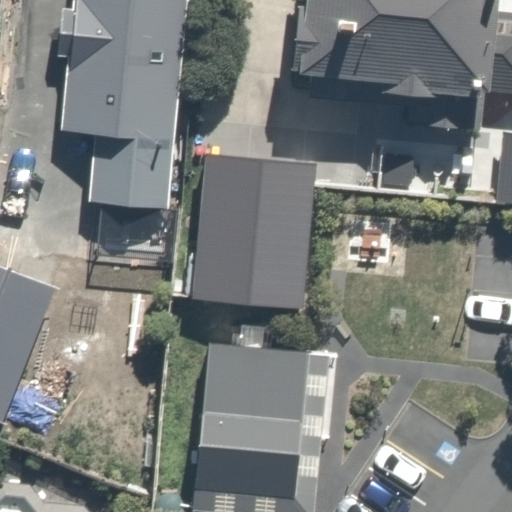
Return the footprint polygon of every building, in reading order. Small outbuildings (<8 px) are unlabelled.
[(164,225),(184,0),(73,0),(61,140),(96,143),(89,218),(164,225)] [(507,0),(314,0),(300,102),(489,129),(507,0)] [(318,184),(202,168),(185,292),(301,308),(318,184)] [(0,330),(20,275),(0,268),(0,330)] [(317,511),(334,360),(211,346),(192,511),(317,511)] [(108,511),(109,505),(50,502),(50,493),(0,490),(0,511),(108,511)]
